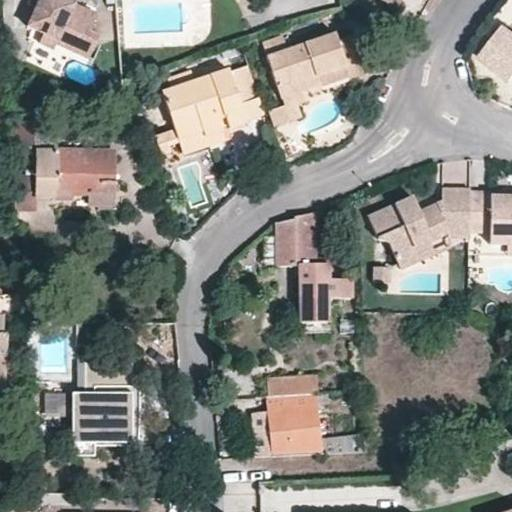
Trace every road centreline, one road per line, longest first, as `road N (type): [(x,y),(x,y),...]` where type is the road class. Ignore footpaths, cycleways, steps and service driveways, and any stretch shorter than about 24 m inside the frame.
road 1 (residential): [(210,511),(200,279),(221,243),(260,205),(356,167)]
road 2 (unknown): [(209,494),(501,485)]
